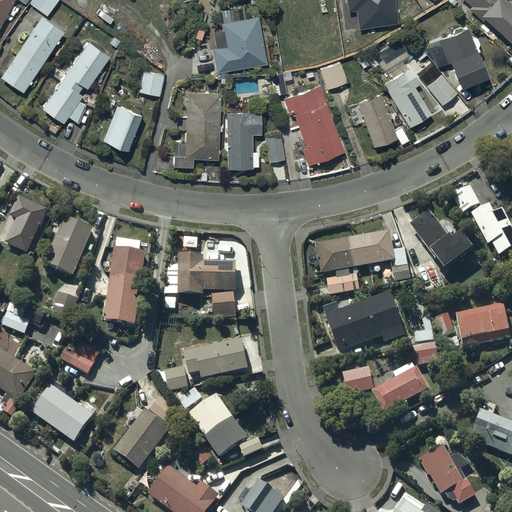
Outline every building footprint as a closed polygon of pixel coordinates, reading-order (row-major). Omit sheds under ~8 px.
[(0,0),(0,25),(13,0),(0,0)] [(58,0),(31,0),(30,3),(46,16),(58,0)] [(348,0),(350,10),(358,9),(361,28),(399,22),(395,0),(348,0)] [(463,0),(470,6),(468,9),(511,47),(511,6),(504,0),(463,0)] [(212,49),(216,72),(266,63),(257,17),(244,19),(242,7),(218,11),(224,47),(212,49)] [(40,16),(0,76),(23,91),(63,31),(40,16)] [(466,28),(437,40),(447,63),(449,63),(459,87),(485,77),(466,28)] [(88,42),(42,108),(63,123),(68,116),(77,123),(86,106),(79,101),(82,96),(78,93),(83,86),(86,89),(109,56),(88,42)] [(430,61),(415,73),(440,105),(455,93),(430,61)] [(326,89),(346,82),(338,62),(319,69),(326,89)] [(420,85),(410,69),(384,84),(410,127),(431,115),(415,88),(420,85)] [(142,70),(138,91),(159,96),(164,75),(142,70)] [(283,74),(273,76),(276,95),(287,93),(283,74)] [(318,85),(283,99),(288,114),(293,112),(305,147),(301,149),(307,165),(343,152),(318,85)] [(217,160),(220,92),(186,91),(184,143),(177,143),(176,156),(173,155),(173,166),(192,167),(192,159),(217,160)] [(372,147),(396,138),(380,94),(357,103),(372,147)] [(117,105),(102,140),(127,150),(142,115),(139,114),(140,110),(133,107),(131,111),(117,105)] [(259,113),(225,113),(226,168),(251,168),(251,134),(259,134),(259,113)] [(279,136),(264,139),(268,162),(283,159),(279,136)] [(470,188),(452,198),(461,217),(480,206),(470,188)] [(27,256),(48,213),(19,199),(10,218),(17,222),(6,245),(27,256)] [(489,207),(471,216),(488,247),(492,245),(499,258),(511,251),(511,229),(502,211),(494,215),(489,207)] [(429,214),(410,228),(444,275),(473,254),(461,237),(451,244),(429,214)] [(65,219),(46,265),(74,278),(94,233),(65,219)] [(389,234),(315,247),(321,277),(336,275),(337,281),(327,282),(329,298),(359,292),(356,277),(350,278),(349,272),(395,263),(389,234)] [(105,323),(136,327),(145,256),(140,255),(142,244),(118,241),(116,251),(114,250),(105,323)] [(178,258),(178,268),(178,269),(168,269),(166,295),(178,295),(178,297),(202,298),(203,293),(235,293),(236,265),(204,264),(204,258),(178,258)] [(430,262),(415,269),(422,286),(438,280),(430,262)] [(406,268),(391,271),(394,283),(409,280),(406,268)] [(59,295),(52,313),(71,320),(78,302),(59,295)] [(233,295),(212,297),(214,320),(235,318),(233,295)] [(338,305),(323,310),(338,355),(382,339),(384,345),(404,338),(390,295),(340,311),(338,305)] [(11,306),(3,327),(25,337),(31,323),(42,328),(48,315),(32,308),(29,314),(11,306)] [(502,306),(456,317),(463,350),(509,340),(502,306)] [(448,316),(435,321),(441,340),(454,336),(448,316)] [(429,319),(422,321),(425,333),(414,334),(415,345),(434,342),(429,319)] [(242,343),(183,355),(188,378),(199,376),(201,382),(247,372),(242,343)] [(69,352),(64,363),(88,376),(100,355),(83,345),(77,356),(69,352)] [(434,346),(412,349),(416,369),(438,364),(434,346)] [(37,376),(0,350),(0,391),(8,397),(2,405),(7,409),(4,414),(13,420),(21,407),(18,405),(37,376)] [(383,417),(428,392),(416,371),(414,371),(411,366),(393,376),(395,381),(371,394),(383,417)] [(188,389),(183,369),(166,373),(170,393),(188,389)] [(373,392),(368,370),(343,376),(348,398),(373,392)] [(33,416),(75,446),(94,419),(61,396),(65,390),(51,381),(47,387),(51,390),(33,416)] [(194,391),(178,403),(185,412),(201,401),(194,391)] [(216,398),(188,417),(219,460),(247,441),(216,398)] [(177,412),(160,399),(150,413),(167,426),(177,412)] [(145,413),(115,453),(140,473),(171,433),(145,413)] [(511,428),(481,416),(470,441),(511,458),(511,428)] [(458,508),(475,498),(460,472),(466,469),(458,456),(450,461),(443,448),(418,463),(428,479),(430,478),(442,499),(445,497),(451,506),(456,504),(458,508)] [(205,450),(192,459),(199,469),(212,460),(205,450)] [(169,468),(148,496),(168,511),(208,511),(217,501),(216,500),(218,499),(200,485),(197,489),(169,468)] [(275,511),(283,501),(258,484),(241,509),(246,511),(275,511)] [(402,503),(396,511),(422,511),(423,511),(406,500),(404,504),(402,503)]
